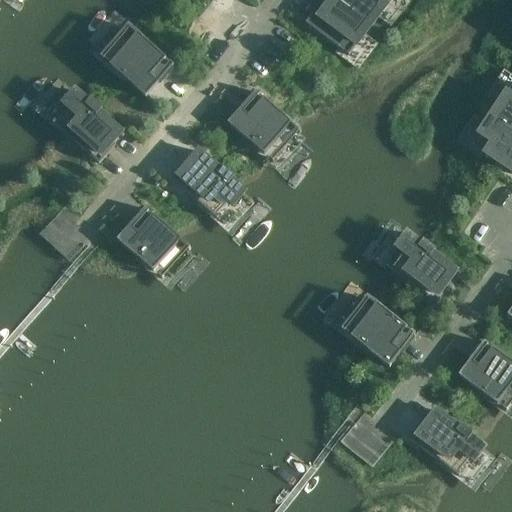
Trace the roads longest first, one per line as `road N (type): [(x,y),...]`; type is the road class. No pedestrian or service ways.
road 1 (residential): [(77,246),(283,0)]
road 2 (residential): [(376,429),(511,255)]
